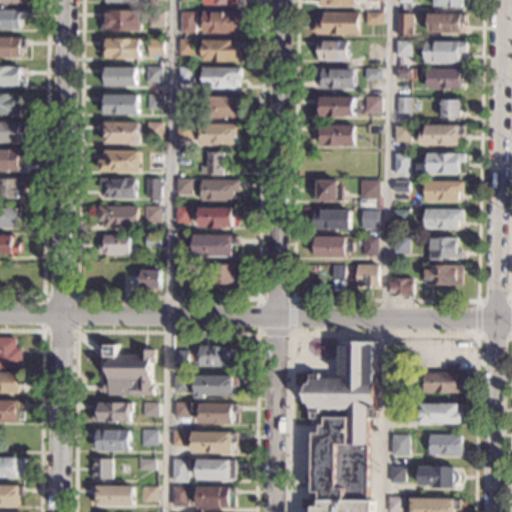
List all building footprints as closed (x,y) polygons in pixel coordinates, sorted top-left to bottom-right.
[(461,0),(461,7),(445,6),(445,9),(441,9),(441,7),(434,7),(434,0),(461,0)] [(27,20),(23,20),(22,28),(21,28),(21,29),(12,29),(12,31),(2,30),(2,29),(0,29),(0,10),(27,11),(27,20)] [(141,20),(143,19),(143,25),(142,25),(142,31),(102,31),(102,11),(141,12),(141,20)] [(243,12),(243,23),(237,23),(237,34),(203,33),(203,11),(243,12)] [(164,27),(149,27),(149,12),(164,12),(164,27)] [(195,34),(180,34),(181,12),(196,12),(195,34)] [(360,35),(316,35),(317,23),(324,23),(324,12),(360,13),(360,35)] [(383,25),(366,25),(366,13),(383,13),(383,25)] [(467,24),(462,24),(462,32),(461,32),(461,33),(453,33),(453,35),(442,35),(442,32),(435,32),(435,34),(428,33),(428,13),(467,14),(467,24)] [(413,37),(397,37),(397,14),(413,14),(413,37)] [(27,48),(23,48),(23,56),(21,56),(21,57),(13,57),(13,59),(2,59),(2,58),(0,57),(0,38),(27,39),(27,48)] [(141,46),(143,46),(143,50),(141,50),(141,58),(127,58),(127,59),(106,58),(106,38),(141,39),(141,46)] [(195,55),(180,55),(179,39),(195,39),(195,55)] [(163,56),(149,55),(149,40),(163,40),(163,56)] [(239,62),(203,61),(204,40),(239,41),(239,62)] [(348,42),(348,45),(351,45),(351,50),(348,50),(348,52),(350,54),(350,57),(348,58),(348,60),(341,60),(341,61),(319,60),(320,41),(348,42)] [(412,41),(412,57),(396,57),(396,41),(412,41)] [(459,42),(467,43),(467,53),(460,53),(460,61),(459,61),(459,63),(440,64),(440,62),(425,62),(426,41),(459,42)] [(22,78),(27,79),(27,86),(1,87),(1,85),(0,85),(0,67),(22,68),(22,78)] [(137,76),(140,76),(140,81),(137,81),(137,87),(105,86),(106,76),(101,75),(101,67),(137,68),(137,76)] [(162,83),(146,82),(147,67),(162,68),(162,83)] [(193,83),(179,83),(179,67),(193,67),(193,83)] [(242,79),(241,79),(241,87),(236,87),(236,89),(203,89),(203,68),(242,68),(242,79)] [(355,76),(357,76),(357,84),(355,83),(355,89),(322,88),(322,87),(317,87),(317,79),(316,79),(316,69),(355,70),(355,76)] [(382,80),(365,80),(365,69),(383,69),(382,80)] [(411,69),(411,79),(396,78),(397,69),(411,69)] [(466,70),(466,79),(462,79),(461,89),(427,89),(427,69),(466,70)] [(26,104),(21,104),(21,114),(19,114),(19,115),(0,116),(0,94),(27,95),(26,104)] [(163,110),(148,110),(148,94),(163,94),(163,110)] [(140,116),(100,115),(101,95),(136,96),(141,96),(140,116)] [(240,118),(209,118),(209,97),(212,97),(240,97),(240,118)] [(381,113),(366,113),(366,97),(382,97),(381,113)] [(355,108),(357,108),(357,113),(355,113),(355,117),(316,116),(316,98),(355,98),(355,108)] [(412,114),(397,113),(398,98),(412,98),(412,114)] [(460,118),(441,118),(442,100),(460,100),(460,118)] [(25,132),(21,132),(21,140),(20,140),(20,142),(12,142),(12,143),(1,143),(1,142),(0,141),(0,122),(25,123),(25,132)] [(163,123),(163,139),(146,138),(147,122),(163,123)] [(140,144),(105,144),(105,133),(101,133),(101,123),(140,123),(140,144)] [(192,139),(177,139),(177,123),(192,123),(193,123),(192,139)] [(241,144),(234,144),(234,145),(200,145),(200,124),(241,124),(241,144)] [(355,146),(339,146),(339,147),(328,147),(329,146),(320,146),(321,133),(316,133),(316,125),(356,126),(355,146)] [(380,134),(367,134),(367,125),(381,125),(380,134)] [(466,136),(465,136),(465,143),(459,143),(459,146),(421,145),(421,131),(426,131),(426,125),(466,125),(466,136)] [(410,142),(395,142),(395,126),(410,126),(410,142)] [(25,160),(21,160),(21,171),(11,171),(11,172),(1,172),(1,171),(0,170),(0,150),(25,150),(25,160)] [(141,172),(101,172),(101,160),(106,160),(106,151),(141,152),(141,172)] [(223,164),(226,164),(226,168),(224,168),(223,176),(206,176),(206,174),(201,174),(201,167),(207,167),(208,153),(224,153),(223,164)] [(411,174),(395,174),(395,154),(411,154),(411,174)] [(465,163),(460,163),(460,173),(452,173),(452,175),(441,175),(441,174),(417,174),(417,164),(425,164),(425,163),(427,163),(427,154),(465,154),(465,163)] [(22,188),(24,188),(24,194),(21,194),(21,199),(0,199),(0,179),(22,180),(22,188)] [(138,199),(107,198),(107,190),(100,190),(100,179),(138,179),(138,199)] [(161,197),(146,197),(146,179),(161,179),(161,197)] [(192,179),(192,195),(177,195),(177,179),(192,179)] [(240,192),(234,192),(234,202),(202,201),(202,180),(241,181),(240,192)] [(338,186),(345,187),(345,202),(318,201),(318,195),(314,195),(314,187),(318,188),(318,181),(338,181),(338,186)] [(379,200),(360,199),(361,181),(380,181),(379,200)] [(465,192),(459,192),(459,202),(425,202),(425,181),(465,182),(465,192)] [(410,183),(415,183),(415,189),(410,189),(410,193),(395,193),(395,182),(410,182),(410,183)] [(0,206),(21,207),(21,216),(25,216),(24,228),(21,227),(21,229),(0,228),(0,206)] [(139,207),(139,229),(104,229),(104,222),(99,222),(99,207),(139,207)] [(161,223),(145,222),(145,207),(161,207),(161,223)] [(191,207),(191,223),(176,223),(176,207),(191,207)] [(239,218),(234,218),(234,227),(227,227),(227,229),(208,228),(208,227),(200,227),(200,208),(239,208),(239,218)] [(351,230),(314,229),(314,209),(352,210),(351,230)] [(464,220),(459,220),(459,229),(426,229),(426,209),(465,210),(464,220)] [(409,221),(408,221),(408,229),(395,229),(395,220),(394,220),(394,210),(410,210),(409,221)] [(381,212),(379,230),(362,229),(363,211),(381,212)] [(3,235),(16,235),(16,241),(25,241),(25,255),(17,255),(17,257),(10,257),(10,255),(0,255),(0,233),(3,233),(3,235)] [(130,254),(100,253),(100,243),(105,243),(105,235),(131,236),(130,254)] [(191,251),(176,250),(176,235),(191,235),(191,251)] [(234,237),(239,237),(239,246),(234,246),(234,257),(194,257),(195,235),(234,235),(234,237)] [(161,247),(146,247),(146,236),(161,236),(161,247)] [(347,242),(355,242),(355,253),(350,253),(350,258),(316,257),(316,246),(314,246),(314,237),(347,238),(347,242)] [(378,238),(378,256),(364,256),(364,237),(378,238)] [(411,254),(394,253),(395,238),(411,238),(411,254)] [(459,249),(463,249),(463,258),(443,258),(443,262),(429,262),(429,250),(428,250),(428,247),(431,247),(431,238),(459,238),(459,249)] [(234,284),(225,284),(225,287),(221,287),(221,284),(215,284),(215,265),(234,265),(234,284)] [(345,279),(333,279),(333,265),(345,265),(345,279)] [(380,287),(358,287),(358,280),(355,280),(356,274),(358,274),(358,265),(380,265),(380,287)] [(464,286),(452,285),(452,287),(439,287),(439,285),(426,285),(426,265),(464,266),(464,286)] [(162,289),(155,289),(155,292),(149,291),(149,289),(141,289),(142,269),(162,269),(162,289)] [(187,287),(176,286),(176,272),(187,272),(187,287)] [(415,279),(414,297),(390,296),(391,278),(415,279)] [(17,348),(23,348),(23,369),(0,369),(0,338),(17,338),(17,348)] [(376,379),(379,379),(379,418),(370,418),(368,501),(321,500),(322,492),(313,492),(315,433),(322,433),(322,426),(327,426),(327,418),(350,418),(350,409),(321,409),(321,413),(310,413),(310,404),(308,404),(308,384),(311,384),(311,374),(322,375),(321,378),(341,378),(342,342),(377,343),(376,379)] [(118,356),(142,356),(142,350),(156,350),(156,363),(152,363),(152,387),(156,387),(155,396),(133,395),(133,381),(110,381),(110,357),(107,357),(107,346),(118,346),(118,356)] [(232,358),(237,358),(237,367),(199,367),(199,346),(233,346),(232,358)] [(189,366),(174,366),(174,351),(189,351),(189,366)] [(407,389),(392,389),(392,371),(408,372),(407,389)] [(19,374),(26,375),(26,385),(21,385),(21,393),(0,393),(0,373),(19,373),(19,374)] [(463,393),(425,392),(425,373),(464,374),(463,393)] [(190,376),(190,392),(174,392),(175,376),(190,376)] [(239,377),(239,387),(234,387),(234,397),(205,396),(205,399),(197,399),(197,376),(239,377)] [(25,411),(20,411),(20,422),(0,422),(0,401),(25,401),(25,411)] [(133,422),(118,422),(118,424),(108,424),(108,422),(94,422),(94,403),(133,404),(133,422)] [(158,417),(143,417),(143,403),(158,403),(158,417)] [(190,418),(175,418),(175,403),(190,403),(190,418)] [(239,404),(238,414),(234,414),(233,425),(200,424),(200,403),(239,404)] [(408,404),(407,420),(391,420),(392,404),(408,404)] [(463,423),(421,423),(421,404),(441,404),(463,405),(463,423)] [(131,451),(98,451),(98,440),(93,440),(94,430),(131,431),(131,451)] [(158,446),(142,446),(142,430),(158,430),(158,446)] [(188,431),(187,447),(173,446),(173,431),(188,431)] [(238,434),(238,444),(232,444),(232,454),(193,453),(193,433),(238,434)] [(410,436),(409,456),(392,456),(393,435),(410,436)] [(462,448),(464,448),(464,457),(451,457),(451,455),(430,455),(430,435),(462,436),(462,448)] [(24,467),(19,467),(19,478),(0,477),(0,458),(24,458),(24,467)] [(113,479),(106,479),(106,481),(101,481),(101,479),(93,479),(93,478),(91,478),(91,467),(93,467),(93,465),(91,465),(91,461),(93,461),(93,459),(113,460),(113,479)] [(155,470),(139,470),(139,460),(155,460),(155,470)] [(188,483),(173,483),(173,460),(188,460),(188,483)] [(237,461),(236,480),(198,479),(198,460),(237,461)] [(406,467),(405,483),(390,482),(390,467),(406,467)] [(461,468),(460,481),(458,483),(456,483),(455,489),(434,488),(434,486),(420,486),(420,467),(461,468)] [(24,496),(20,496),(20,507),(0,507),(0,485),(24,486),(24,496)] [(134,507),(97,506),(97,503),(96,503),(96,496),(92,496),(92,486),(135,487),(134,507)] [(158,502),(142,502),(142,487),(158,487),(158,502)] [(189,507),(172,507),(172,487),(189,487),(189,507)] [(237,488),(236,509),(197,508),(198,487),(237,488)] [(405,497),(404,511),(388,511),(389,497),(405,497)] [(463,510),(456,510),(456,511),(411,511),(412,498),(463,500),(463,510)]
